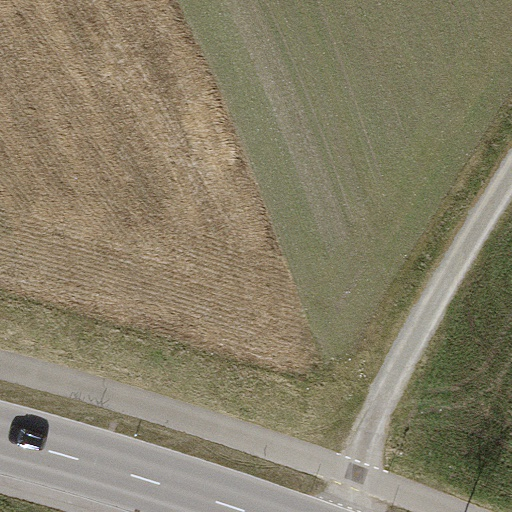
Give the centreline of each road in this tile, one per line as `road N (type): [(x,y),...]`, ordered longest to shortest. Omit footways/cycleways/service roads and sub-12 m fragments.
road 1 (track): [(511,172),(394,374),(339,511)]
road 2 (tertiary): [(243,511),(0,438)]
